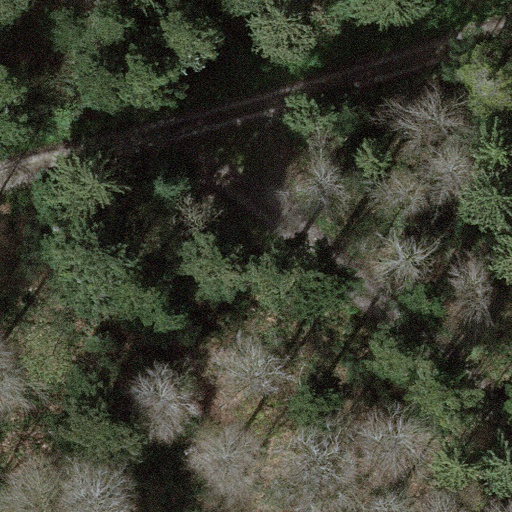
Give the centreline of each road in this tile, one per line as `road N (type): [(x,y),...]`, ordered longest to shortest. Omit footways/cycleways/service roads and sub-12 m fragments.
road 1 (track): [(511,45),(0,180)]
road 2 (track): [(511,377),(191,130)]
